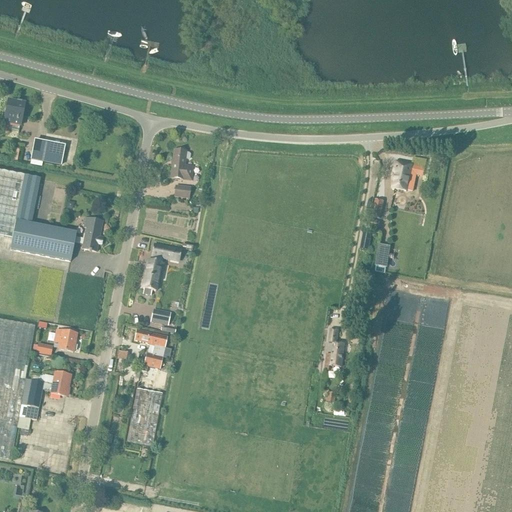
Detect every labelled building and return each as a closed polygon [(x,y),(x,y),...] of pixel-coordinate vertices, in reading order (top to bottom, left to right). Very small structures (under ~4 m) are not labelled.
[(3,125),(2,133),(8,134),(8,130),(18,132),(19,128),(20,129),(22,115),(24,105),(8,102),(6,112),(3,125)] [(70,146),(72,138),(55,135),(54,143),(70,146)] [(34,141),(30,162),(42,164),(61,168),(65,147),(34,141)] [(10,157),(10,160),(12,160),(12,161),(17,162),(19,150),(14,149),(12,157),(10,157)] [(186,153),(174,151),(171,179),(191,181),(193,167),(184,166),(185,160),(188,160),(190,159),(190,155),(189,154),(186,153)] [(392,189),(406,192),(412,193),(417,172),(411,170),(412,166),(395,163),(393,173),(395,174),(392,189)] [(76,235),(31,225),(40,180),(0,172),(0,237),(12,240),(10,251),(54,260),(70,263),(72,255),(74,242),(83,244),(82,250),(96,253),(98,243),(102,244),(103,239),(99,238),(102,223),(86,219),(84,228),(86,229),(85,234),(84,236),(83,240),(76,238),(76,235)] [(174,198),(184,199),(189,199),(190,189),(175,187),(174,198)] [(372,217),(376,218),(380,219),(383,202),(375,200),(372,217)] [(67,202),(66,209),(73,210),(74,203),(67,202)] [(371,235),(363,233),(360,249),(368,251),(371,235)] [(379,245),(375,267),(387,269),(390,247),(379,245)] [(148,262),(142,290),(144,290),(143,295),(150,297),(151,291),(156,292),(161,265),(162,265),(163,265),(162,264),(163,259),(179,262),(181,251),(154,246),(152,256),(155,257),(154,263),(148,262)] [(154,311),(151,322),(167,326),(170,314),(154,311)] [(26,380),(35,326),(0,319),(0,457),(11,460),(17,429),(28,431),(31,420),(37,421),(38,409),(42,391),(51,393),(50,395),(66,398),(69,385),(70,385),(71,377),(54,373),(52,385),(40,382),(41,377),(32,376),(31,381),(26,380)] [(330,356),(326,356),(324,372),(329,372),(330,368),(341,369),(343,355),(344,345),(336,344),(338,331),(330,330),(329,343),(332,344),(330,356)] [(58,350),(63,351),(73,353),(77,335),(62,332),(61,338),(56,338),(55,345),(59,346),(58,350)] [(146,374),(141,372),(127,444),(153,449),(167,373),(163,372),(160,372),(167,339),(137,332),(134,341),(147,344),(147,345),(154,347),(152,356),(146,355),(144,368),(147,368),(146,374)] [(35,354),(49,356),(50,348),(37,345),(35,354)] [(119,351),(119,359),(128,360),(129,352),(119,351)] [(334,405),(335,394),(327,393),(326,404),(334,405)]
